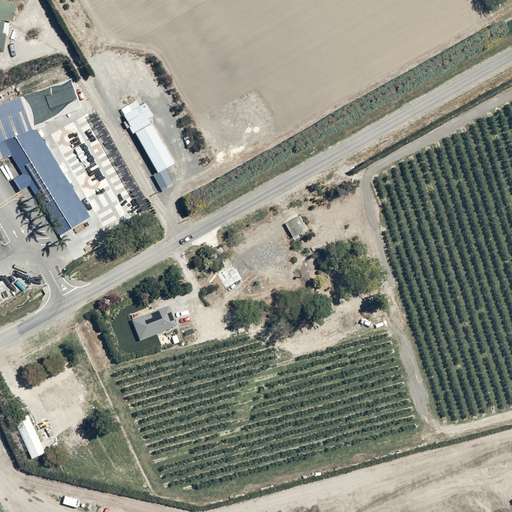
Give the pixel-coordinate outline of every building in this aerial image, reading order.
[(13,3),(0,0),(0,52),(4,53),(9,20),(10,20),(13,3)] [(92,215),(37,128),(46,125),(45,121),(80,108),(69,78),(0,102),(0,159),(11,156),(22,174),(14,180),(21,190),(29,185),(60,236),(92,215)] [(145,102),(139,106),(136,100),(120,109),(133,133),(135,131),(158,172),(175,163),(149,117),(153,115),(145,102)] [(173,183),(168,173),(155,179),(160,189),(173,183)] [(300,214),(283,224),(292,239),(309,230),(300,214)] [(341,241),(335,228),(320,235),(325,247),(341,241)] [(279,244),(275,236),(230,262),(231,265),(217,273),(226,288),(252,274),(253,277),(262,272),(265,278),(274,273),(271,268),(287,259),(285,257),(291,253),(284,241),(279,244)] [(132,319),(140,340),(165,330),(169,340),(180,336),(169,305),(132,319)] [(88,394),(77,372),(62,380),(64,383),(42,395),(52,414),(88,394)] [(45,452),(30,420),(17,426),(32,458),(45,452)]
